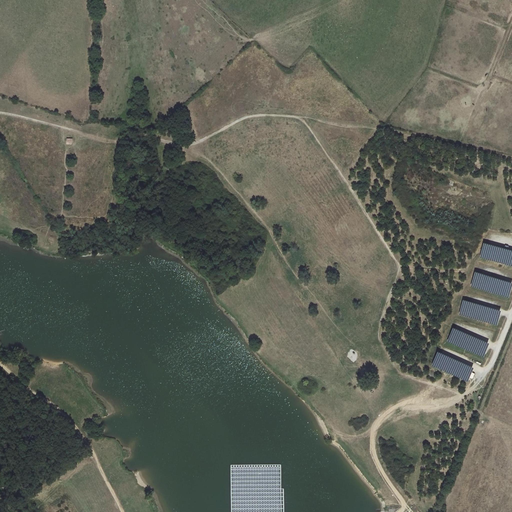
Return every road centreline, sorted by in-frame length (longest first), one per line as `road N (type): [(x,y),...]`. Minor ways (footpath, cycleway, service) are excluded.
road 1 (track): [(0,112),(123,140),(187,144),(247,116),(298,117),(399,266)]
road 2 (track): [(511,308),(487,369),(461,395),(398,405),(376,424),(374,455),(406,506)]
road 3 (track): [(122,511),(71,421),(0,365)]
road 4 (track): [(399,266),(377,335),(384,351),(398,372),(461,395)]
